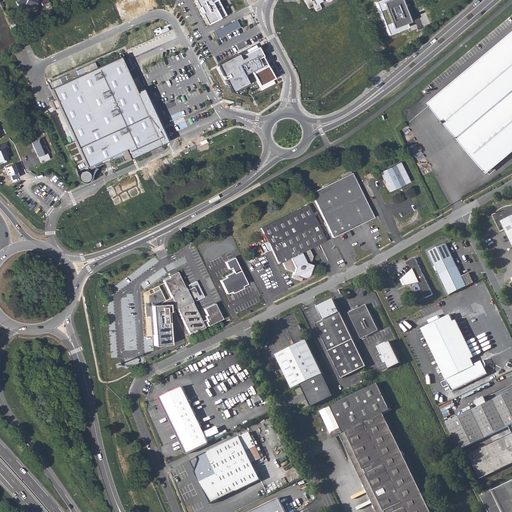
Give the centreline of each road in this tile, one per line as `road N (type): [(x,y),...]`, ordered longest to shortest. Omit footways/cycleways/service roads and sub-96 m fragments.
road 1 (unclassified): [(243,327),(157,367),(138,385),(135,402),(177,511)]
road 2 (tertiary): [(73,286),(105,258),(239,189),(282,153)]
road 3 (unclassified): [(460,213),(243,327)]
road 4 (tertiary): [(266,141),(252,172),(225,192),(101,253),(63,258)]
road 5 (tertiary): [(307,134),(371,102),(495,0)]
road 6 (tertiary): [(481,0),(362,100),(303,120)]
road 7 (unclassified): [(243,327),(332,511)]
road 8 (unclassified): [(183,39),(172,19),(157,13),(32,69)]
road 9 (tertiary): [(73,346),(112,492)]
road 10 (trunk): [(74,511),(0,399)]
